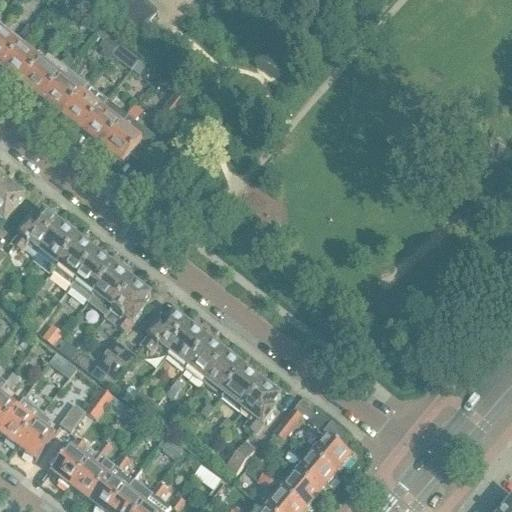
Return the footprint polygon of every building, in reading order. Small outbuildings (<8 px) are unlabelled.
[(17,14),(26,2),(23,0),(17,0),(10,9),(17,14)] [(98,0),(139,38),(148,28),(157,19),(147,10),(136,0),(98,0)] [(1,35),(0,35),(0,74),(1,75),(21,50),(21,51),(35,34),(27,28),(14,45),(1,35)] [(118,49),(106,40),(98,50),(102,53),(100,56),(107,62),(118,49)] [(21,50),(1,75),(21,91),(47,58),(48,58),(55,50),(46,44),(33,60),(21,51),(21,50)] [(47,58),(21,91),(40,106),(73,65),(66,60),(60,67),(48,58),(47,58)] [(73,65),(40,106),(60,122),(80,97),(79,97),(67,87),(80,71),(73,65)] [(86,89),(84,91),(92,97),(100,86),(93,80),(86,89)] [(163,114),(173,122),(191,101),(180,92),(163,114)] [(80,97),(60,122),(80,138),(99,113),(87,103),(80,97)] [(99,113),(80,138),(100,153),(126,120),(107,104),(100,113),(99,113)] [(126,120),(100,153),(120,170),(128,160),(134,165),(153,141),(147,136),(133,125),(140,116),(133,111),(126,120)] [(4,186),(0,190),(0,226),(2,228),(23,201),(21,199),(22,198),(14,192),(13,193),(4,186)] [(37,256),(59,229),(55,226),(56,225),(48,219),(47,220),(43,217),(35,228),(31,225),(11,251),(21,258),(23,255),(33,263),(38,257),(37,256)] [(66,235),(59,229),(37,256),(38,257),(56,271),(77,244),(74,241),(75,240),(67,234),(66,235)] [(77,244),(56,271),(57,271),(51,278),(69,293),(96,259),(94,257),(94,256),(87,250),(86,251),(77,244)] [(96,259),(69,293),(88,308),(115,273),(105,266),(106,265),(99,259),(98,260),(96,259)] [(27,283),(35,273),(28,269),(21,278),(27,283)] [(117,275),(115,273),(88,308),(104,321),(103,323),(105,324),(133,288),(125,281),(126,280),(118,274),(117,275)] [(41,304),(53,288),(46,282),(34,299),(41,304)] [(137,291),(133,288),(105,324),(124,339),(145,313),(141,310),(150,300),(145,297),(146,296),(138,289),(137,291)] [(167,358),(188,330),(184,328),(185,326),(177,320),(176,321),(172,318),(164,328),(161,326),(140,352),(150,360),(157,350),(167,358)] [(196,337),(188,330),(167,358),(185,372),(207,345),(204,343),(205,342),(197,336),(196,337)] [(51,331),(42,343),(52,351),(62,339),(51,331)] [(207,345),(185,372),(204,387),(225,360),(223,358),(224,357),(216,350),(215,352),(207,345)] [(105,380),(125,355),(115,347),(95,372),(105,380)] [(60,356),(71,365),(78,356),(67,348),(60,356)] [(125,355),(105,380),(99,387),(109,394),(115,387),(115,388),(134,363),(125,355)] [(76,375),(55,359),(48,369),(69,384),(76,375)] [(227,361),(225,360),(204,387),(223,402),(244,374),(235,367),(236,366),(228,360),(227,361)] [(244,374),(223,402),(240,415),(237,419),(238,420),(263,389),(255,383),(256,381),(248,375),(247,376),(244,374)] [(11,394),(19,383),(12,378),(4,388),(11,394)] [(171,405),(183,389),(177,384),(164,400),(171,405)] [(263,389),(238,420),(247,427),(243,433),(253,441),(274,414),(271,411),(278,401),(274,398),(275,397),(267,390),(266,392),(263,389)] [(111,403),(101,395),(84,418),(94,425),(111,403)] [(146,423),(157,410),(144,399),(133,412),(146,423)] [(0,401),(0,432),(15,413),(15,412),(0,401)] [(15,413),(0,432),(0,441),(14,452),(39,419),(21,404),(15,412),(15,413)] [(206,422),(213,413),(207,408),(200,417),(206,422)] [(83,418),(73,411),(59,431),(68,438),(83,418)] [(277,433),(287,440),(300,423),(291,415),(277,433)] [(39,419),(14,452),(33,467),(53,441),(43,434),(50,425),(40,418),(40,419),(39,419)] [(225,437),(232,427),(225,422),(218,432),(225,437)] [(287,440),(277,433),(272,439),(282,447),(287,440)] [(324,442),(310,459),(335,480),(349,463),(345,461),(347,458),(339,451),(337,453),(324,442)] [(75,444),(50,479),(58,485),(56,488),(64,494),(66,491),(69,493),(94,458),(85,451),(75,444)] [(94,458),(69,493),(87,506),(114,470),(104,463),(112,453),(104,446),(94,458)] [(183,452),(201,466),(206,460),(188,446),(183,452)] [(234,481),(253,456),(243,448),(223,473),(234,481)] [(335,480),(310,459),(294,477),(319,498),(325,491),(327,493),(334,485),(332,483),(335,480)] [(114,470),(87,506),(94,511),(111,511),(131,485),(121,478),(131,466),(122,460),(114,470)] [(200,471),(193,482),(212,495),(219,485),(200,471)] [(260,482),(269,490),(274,483),(265,476),(260,482)] [(307,511),(319,498),(294,477),(279,496),(298,511),(307,511)] [(269,490),(260,482),(256,487),(265,494),(269,490)] [(131,485),(111,511),(139,511),(142,508),(150,498),(133,485),(132,486),(131,485)] [(142,508),(139,511),(169,511),(160,504),(167,494),(159,488),(151,498),(150,498),(142,508)] [(298,511),(279,496),(265,511),(298,511)] [(169,511),(181,511),(185,508),(178,502),(170,511),(169,511)]
